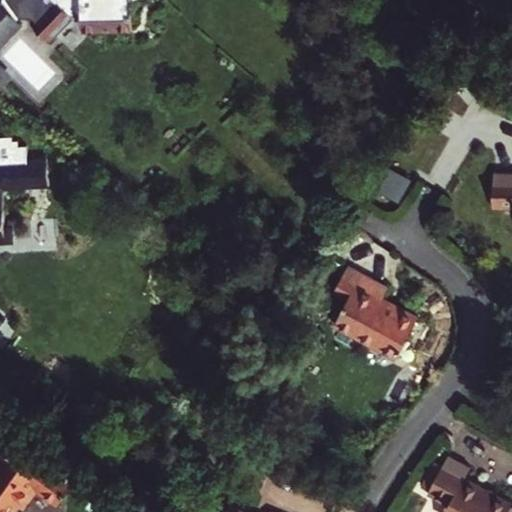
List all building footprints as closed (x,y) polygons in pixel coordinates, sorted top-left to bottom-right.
[(0,0),(0,47),(33,16),(50,32),(72,9),(84,9),(98,21),(134,20),(133,0),(0,0)] [(0,236),(12,236),(11,220),(7,220),(5,185),(50,181),(48,153),(0,157),(0,236)] [(511,174),(498,174),(496,207),(511,207),(511,174)] [(336,323),(400,357),(421,317),(385,298),(391,288),(352,266),(335,296),(347,303),(336,323)] [(60,456),(65,449),(30,424),(25,432),(60,456)] [(0,464),(0,508),(0,509),(4,511),(16,511),(23,504),(28,508),(41,489),(61,502),(79,478),(55,462),(60,456),(25,432),(19,441),(17,440),(0,464)] [(473,468),(451,457),(431,494),(451,504),(446,511),(510,511),(511,510),(511,502),(467,479),(473,468)] [(247,511),(205,495),(195,511),(247,511)]
